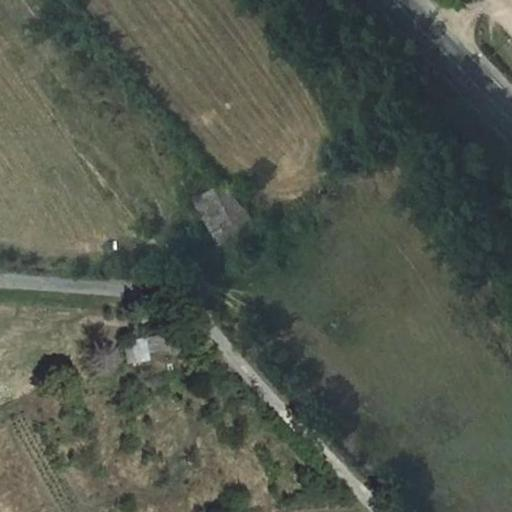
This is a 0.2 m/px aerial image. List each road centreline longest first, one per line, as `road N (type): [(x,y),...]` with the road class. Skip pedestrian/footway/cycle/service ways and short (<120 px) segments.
road 1 (residential): [(0,282),(169,296),(197,311),(381,511)]
road 2 (primary): [(401,0),(511,113)]
